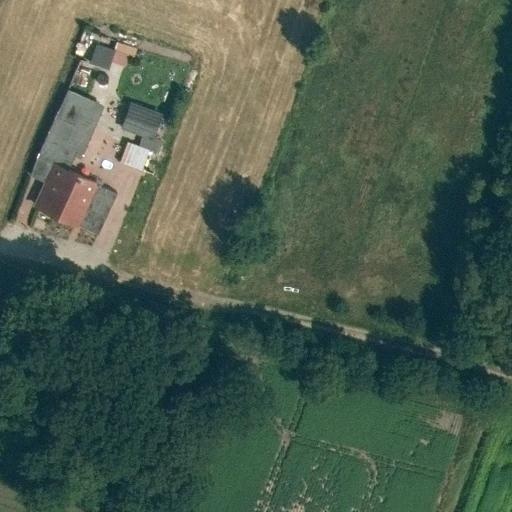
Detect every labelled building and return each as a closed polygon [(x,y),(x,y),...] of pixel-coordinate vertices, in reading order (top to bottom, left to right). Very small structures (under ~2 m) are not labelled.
[(96,45),(89,64),(107,71),(114,51),(96,45)] [(28,177),(43,183),(52,165),(67,172),(75,154),(81,156),(102,107),(66,91),(36,156),(28,177)] [(119,128),(142,136),(138,146),(126,142),(118,163),(141,171),(161,114),(128,102),(119,128)] [(67,172),(52,165),(43,183),(31,210),(76,230),(78,227),(97,185),(67,172)] [(116,194),(97,185),(78,227),(96,235),(116,194)]
